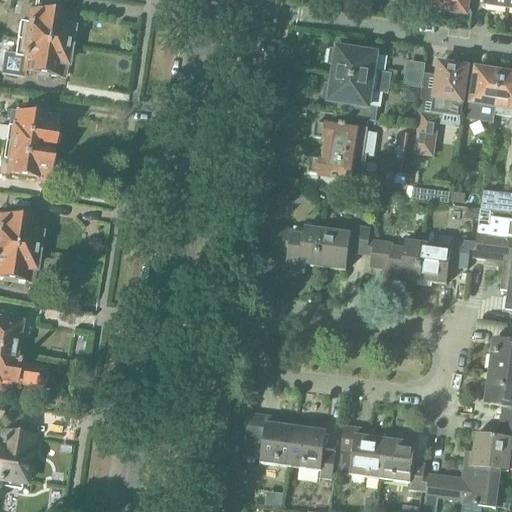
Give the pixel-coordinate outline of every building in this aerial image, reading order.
[(350,0),(324,0),(324,5),(329,6),(328,8),(348,11),(350,0)] [(432,0),(431,8),(466,14),(468,0),(432,0)] [(508,10),(509,0),(485,0),(484,6),(508,10)] [(22,22),(20,39),(71,47),(74,31),(72,30),(74,17),(35,10),(33,24),(22,22)] [(71,47),(20,39),(17,56),(7,55),(3,75),(26,78),(27,73),(39,75),(39,76),(48,78),(48,76),(64,79),(66,65),(68,65),(71,47)] [(333,75),(391,85),(392,74),(374,71),(377,54),(337,48),(337,50),(331,49),(329,64),(335,65),(333,75)] [(421,90),(425,65),(407,62),(403,87),(421,90)] [(440,64),(435,98),(432,117),(421,115),(414,154),(433,157),(438,124),(442,125),(443,114),(461,117),(468,69),(440,64)] [(496,108),(502,74),(477,70),(471,103),(496,108)] [(511,75),(502,74),(496,108),(494,115),(511,118),(511,75)] [(391,85),(333,75),(332,85),(326,84),(324,99),(330,100),(329,102),(352,106),(350,118),(377,122),(379,108),(369,106),(372,91),(389,94),(391,85)] [(8,143),(55,150),(60,120),(51,119),(51,112),(36,110),(35,116),(13,113),(8,143)] [(323,140),(322,150),(363,156),(367,130),(326,124),(326,126),(317,125),(315,138),(323,140)] [(395,161),(412,164),(415,138),(398,136),(395,161)] [(55,150),(8,143),(4,175),(51,182),(55,150)] [(366,157),(363,156),(322,150),(320,161),(311,160),(309,174),(318,175),(318,177),(362,183),(366,157)] [(410,178),(412,164),(395,161),(392,176),(410,178)] [(450,194),(412,189),(411,202),(448,207),(450,194)] [(511,196),(483,192),(481,211),(511,215),(511,213),(511,196)] [(451,194),(450,203),(464,205),(465,195),(451,194)] [(0,229),(0,246),(39,253),(42,236),(40,236),(42,222),(3,216),(1,230),(0,229)] [(503,276),(511,276),(511,236),(507,236),(509,221),(490,219),(489,227),(479,225),(474,260),(504,263),(503,276)] [(350,234),(321,230),(316,268),(346,272),(349,255),(367,257),(371,230),(351,227),(350,234)] [(316,268),(321,230),(305,228),(304,236),(293,234),(293,230),(274,228),(270,255),(288,258),(286,273),(305,275),(306,266),(316,268)] [(438,246),(423,244),(418,282),(447,285),(450,268),(468,270),(472,243),(452,240),(453,238),(439,237),(438,246)] [(418,282),(423,244),(406,242),(405,250),(393,248),(394,244),(374,242),(371,270),(389,272),(387,287),(406,289),(407,280),(418,282)] [(0,246),(0,278),(32,284),(34,270),(37,271),(39,253),(0,246)] [(511,276),(503,276),(501,291),(508,292),(506,311),(511,311),(511,276)] [(0,352),(20,356),(23,339),(18,338),(20,324),(0,320),(0,352)] [(493,340),(489,372),(511,375),(511,333),(511,342),(493,340)] [(0,379),(35,386),(37,386),(39,386),(41,385),(42,384),(44,382),(45,380),(45,378),(46,376),(45,374),(44,372),(43,370),(41,369),(40,368),(38,368),(19,364),(20,356),(0,352),(0,379)] [(511,375),(489,372),(484,405),(502,408),(501,420),(511,421),(511,375)] [(291,469),(296,429),(284,427),(285,420),(249,415),(244,458),(262,460),(261,465),(291,469)] [(464,466),(502,472),(509,473),(511,452),(511,426),(500,425),(498,438),(476,435),(474,454),(466,453),(464,466)] [(381,481),(386,441),(374,439),(375,431),(345,427),(341,455),(338,476),(350,477),(350,483),(354,486),(360,487),(364,485),(367,479),(381,481)] [(4,428),(1,447),(4,448),(0,481),(0,487),(20,491),(21,482),(27,483),(32,447),(31,447),(32,437),(24,436),(24,431),(4,428)] [(296,429),(291,469),(320,473),(319,480),(333,481),(336,454),(324,452),(327,433),(296,429)] [(417,445),(386,441),(381,481),(410,485),(409,492),(422,493),(426,466),(414,464),(417,445)] [(502,472),(464,466),(462,480),(430,475),(424,511),(436,511),(438,500),(463,504),(463,505),(497,509),(502,472)]
